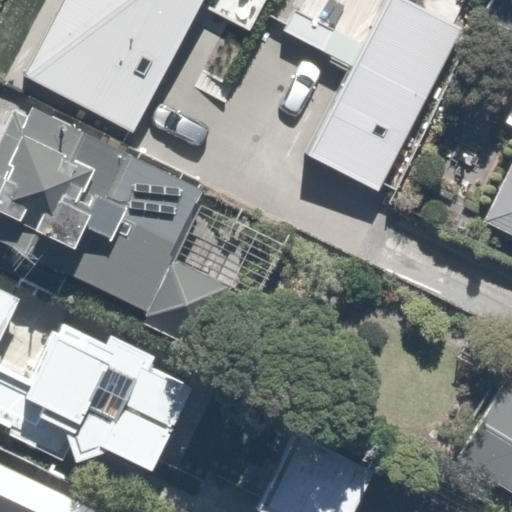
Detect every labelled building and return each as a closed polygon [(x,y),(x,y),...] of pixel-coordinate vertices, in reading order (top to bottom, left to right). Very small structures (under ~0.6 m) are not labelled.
[(42,0),(33,18),(187,92),(232,0),(42,0)] [(279,225),(9,94),(0,111),(0,240),(205,350),(279,225)] [(511,139),(474,214),(511,233),(511,139)] [(0,287),(0,428),(56,455),(95,441),(147,467),(190,377),(142,359),(147,348),(96,328),(89,338),(52,321),(53,309),(0,287)] [(511,388),(497,380),(451,466),(511,499),(511,388)] [(346,511),(371,456),(289,420),(253,501),(277,511),(346,511)] [(0,444),(0,511),(120,511),(126,502),(0,444)]
